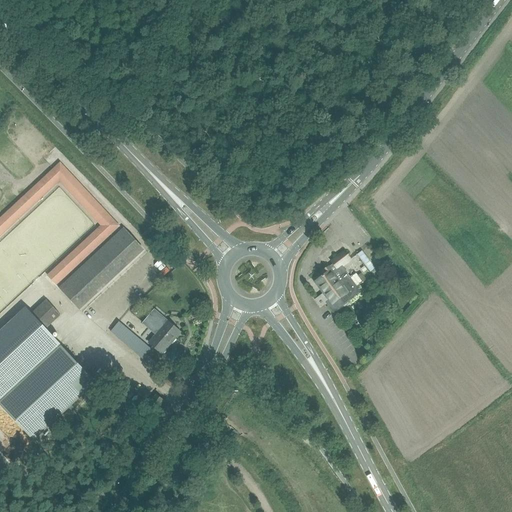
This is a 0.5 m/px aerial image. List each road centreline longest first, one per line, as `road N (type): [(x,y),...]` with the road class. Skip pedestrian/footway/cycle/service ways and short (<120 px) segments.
road 1 (tertiary): [(276,255),(379,154),(503,0)]
road 2 (primary): [(233,253),(0,20)]
road 3 (tertiary): [(111,511),(184,415),(239,304)]
road 4 (primary): [(394,511),(274,299)]
